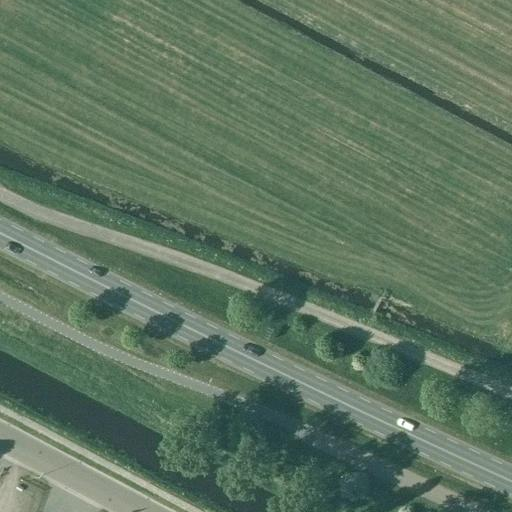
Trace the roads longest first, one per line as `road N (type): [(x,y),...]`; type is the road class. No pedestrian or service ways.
road 1 (primary): [(511,482),(0,233)]
road 2 (unclassified): [(511,393),(0,197)]
road 3 (unclassified): [(141,511),(0,437)]
